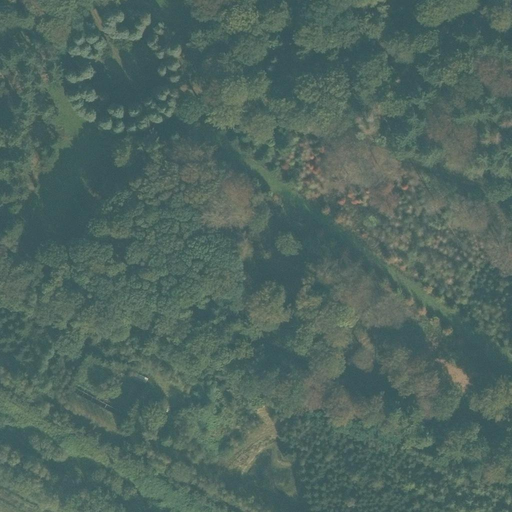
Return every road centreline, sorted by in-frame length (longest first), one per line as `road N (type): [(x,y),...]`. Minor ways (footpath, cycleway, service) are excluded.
road 1 (unclassified): [(511,435),(20,257)]
road 2 (unclassified): [(178,110),(511,368)]
road 3 (unclassified): [(123,69),(511,192)]
road 4 (unclassified): [(123,69),(384,0)]
road 5 (unclassified): [(20,257),(123,69)]
road 6 (unclassified): [(0,31),(123,69)]
road 7 (unclassified): [(0,103),(123,69)]
